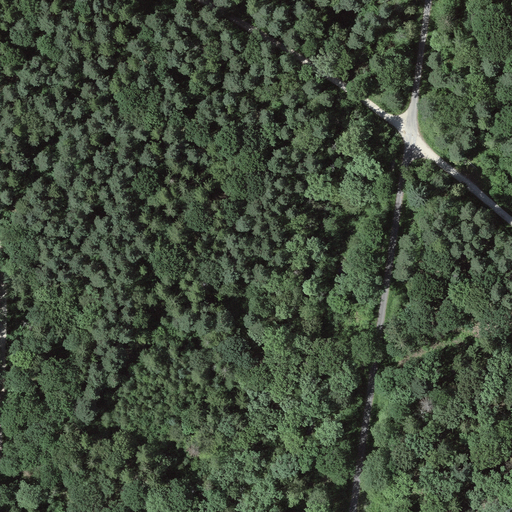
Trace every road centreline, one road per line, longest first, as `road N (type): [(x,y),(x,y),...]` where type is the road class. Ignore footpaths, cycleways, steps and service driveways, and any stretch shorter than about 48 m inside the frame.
road 1 (track): [(428,0),(352,511)]
road 2 (track): [(511,220),(349,89),(203,0)]
road 3 (track): [(0,253),(0,391)]
